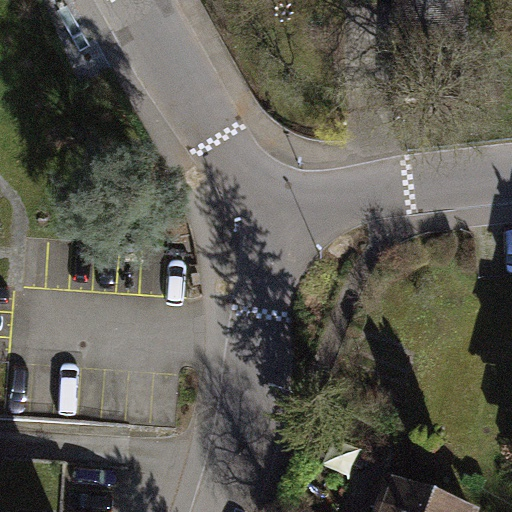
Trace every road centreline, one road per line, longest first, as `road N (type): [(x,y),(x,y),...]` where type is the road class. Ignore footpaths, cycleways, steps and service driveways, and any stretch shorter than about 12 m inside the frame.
road 1 (residential): [(270,234),(252,427),(227,511)]
road 2 (residential): [(270,234),(134,0)]
road 3 (residential): [(270,234),(382,188),(511,174)]
